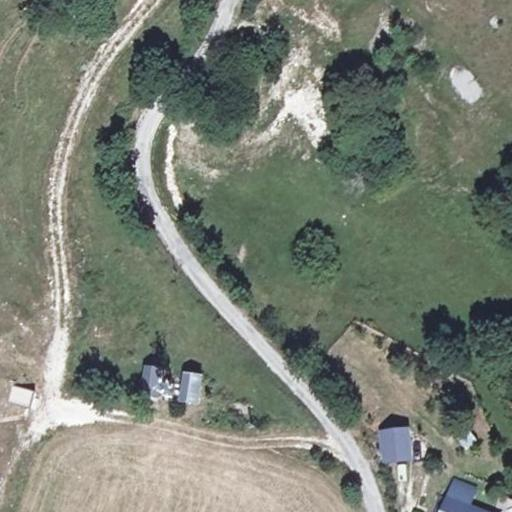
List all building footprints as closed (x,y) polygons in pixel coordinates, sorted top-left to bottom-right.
[(156,307),(169,310),(171,303),(159,299),(156,307)] [(390,355),(391,376),(412,375),(409,354),(390,355)] [(141,399),(176,398),(176,382),(160,383),(159,365),(140,365),(141,399)] [(198,403),(201,372),(180,370),(177,401),(198,403)] [(28,405),(30,388),(9,385),(7,402),(28,405)] [(382,443),(382,464),(404,463),(401,442),(382,443)] [(438,510),(437,511),(461,511),(466,502),(445,494),(438,510)]
